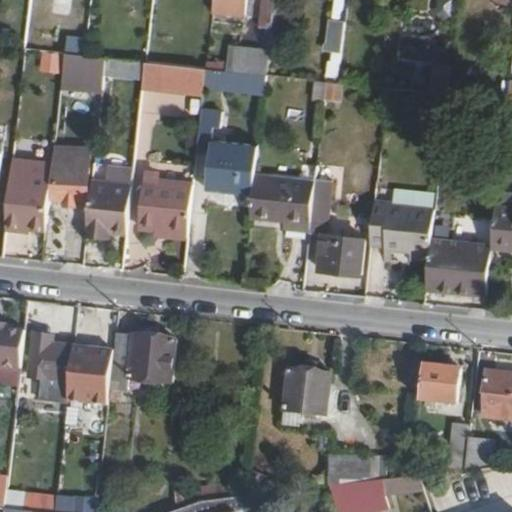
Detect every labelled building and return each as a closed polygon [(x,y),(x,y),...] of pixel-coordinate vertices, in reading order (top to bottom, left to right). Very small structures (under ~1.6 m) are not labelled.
[(217,0),(216,12),(246,15),(247,0),(217,0)] [(275,25),(277,0),(264,0),(261,29),(270,30),(270,25),(275,25)] [(348,22),(332,20),(329,51),(336,52),(344,53),(346,35),(348,22)] [(236,72),(238,47),(232,46),(229,70),(236,72)] [(238,47),(236,72),(239,72),(271,76),(273,51),(238,47)] [(62,73),(64,53),(43,51),(41,71),(62,73)] [(344,53),(336,52),(335,62),(343,63),(344,55),(344,53)] [(93,55),(91,73),(107,74),(109,57),(93,55)] [(109,57),(107,74),(147,78),(149,62),(109,57)] [(146,86),(166,88),(169,64),(149,62),(147,78),(146,86)] [(166,88),(207,93),(208,88),(210,69),(169,64),(166,88)] [(439,64),(436,94),(450,95),(450,90),(453,65),(439,64)] [(453,65),(450,90),(471,92),(474,67),(453,65)] [(210,69),(208,88),(268,94),(271,76),(239,72),(236,72),(229,70),(210,69)] [(340,104),(343,85),(318,82),(315,100),(340,104)] [(450,90),(450,95),(470,98),(471,92),(450,90)] [(214,155),(210,191),(257,196),(259,179),(263,147),(215,142),(217,128),(213,127),(214,121),(204,120),(201,154),(214,155)] [(59,164),(56,200),(91,203),(93,152),(59,149),(57,163),(57,164),(59,164)] [(57,164),(57,163),(16,158),(7,231),(23,232),(23,230),(32,231),(49,232),(57,164)] [(257,196),(255,215),(290,219),(297,220),(296,230),(312,233),(320,170),(303,168),(302,185),(259,179),(257,196)] [(171,237),(191,239),(197,187),(161,183),(162,176),(150,174),(144,229),(172,232),(171,237)] [(380,174),(372,247),(386,249),(393,250),(412,252),(411,263),(430,266),(432,243),(435,214),(391,209),(395,175),(380,174)] [(95,183),(89,239),(105,241),(106,234),(113,235),(130,237),(135,187),(95,183)] [(500,207),(497,231),(495,249),(511,251),(511,207),(511,208),(500,207)] [(441,216),(438,232),(448,232),(450,218),(441,216)] [(290,219),(288,229),(296,230),(297,220),(290,219)] [(430,266),(426,293),(489,301),(495,249),(497,231),(469,228),(467,247),(432,243),(430,266)] [(323,236),(320,271),(363,276),(367,241),(323,236)] [(386,249),(385,262),(392,263),(393,250),(386,249)] [(0,322),(0,384),(27,385),(29,324),(0,322)] [(120,335),(113,400),(119,400),(120,391),(128,391),(129,379),(173,384),(178,342),(120,335)] [(37,336),(32,377),(56,380),(54,400),(64,402),(66,382),(71,382),(75,348),(55,345),(56,338),(37,336)] [(110,405),(117,351),(76,346),(70,400),(110,405)] [(426,366),(422,399),(460,404),(463,370),(426,366)] [(293,372),(288,409),(330,414),(334,377),(293,372)] [(511,374),(488,372),(483,417),(511,419),(511,374)] [(455,427),(450,471),(466,470),(469,446),(471,429),(455,427)] [(469,446),(466,470),(473,469),(493,467),(495,449),(469,446)] [(332,459),(329,485),(332,484),(374,479),(377,463),(332,459)] [(332,484),(340,511),(368,511),(389,506),(385,493),(421,490),(420,475),(412,476),(374,479),(332,484)] [(259,511),(253,493),(161,503),(159,511),(42,511),(38,511),(37,511),(259,511)]
